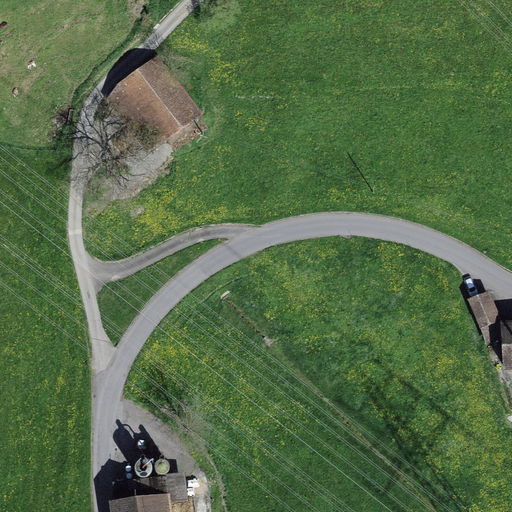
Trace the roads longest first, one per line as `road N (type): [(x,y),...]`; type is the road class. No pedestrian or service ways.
road 1 (unclassified): [(84,278),(75,201),(85,126),(101,91),(196,0)]
road 2 (unclassified): [(260,237),(329,223),(392,230),(511,284)]
road 3 (unclassified): [(114,382),(169,296),(260,237)]
road 4 (unclassified): [(84,278),(199,235),(260,237)]
road 5 (unclassified): [(107,511),(103,455),(114,382)]
